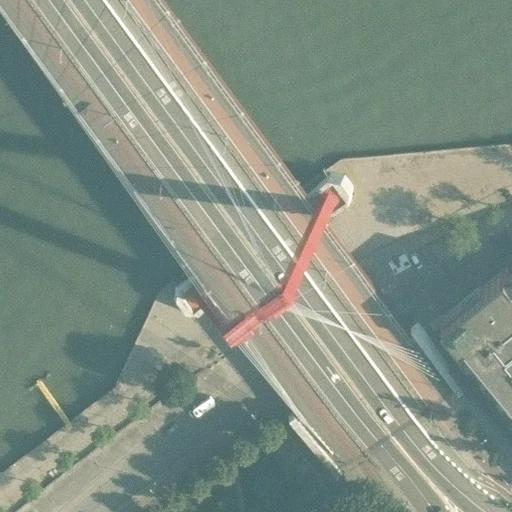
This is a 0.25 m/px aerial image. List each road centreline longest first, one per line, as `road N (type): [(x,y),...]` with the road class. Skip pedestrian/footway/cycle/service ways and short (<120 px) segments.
road 1 (secondary): [(452,511),(78,0)]
road 2 (residential): [(89,511),(304,354),(511,240)]
